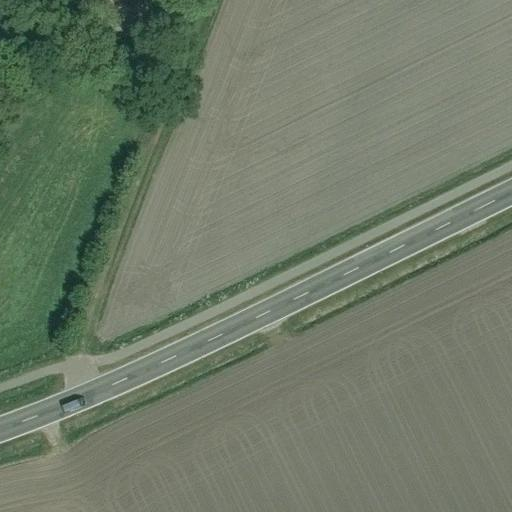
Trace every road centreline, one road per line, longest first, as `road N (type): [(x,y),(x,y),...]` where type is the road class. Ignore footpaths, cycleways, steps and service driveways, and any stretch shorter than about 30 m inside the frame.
road 1 (tertiary): [(0,432),(220,338),(511,194)]
road 2 (track): [(236,0),(76,365)]
